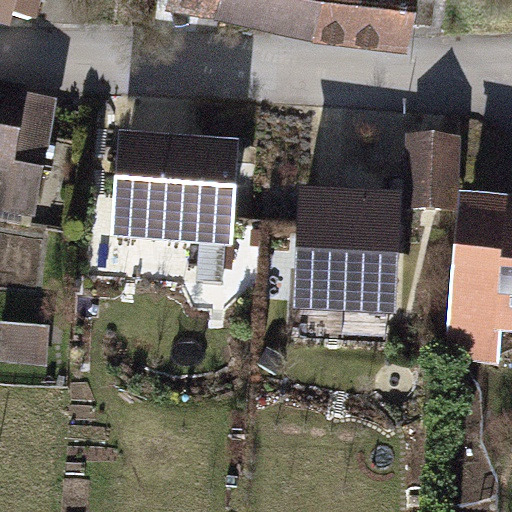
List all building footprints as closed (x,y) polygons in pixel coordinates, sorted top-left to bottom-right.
[(0,0),(0,30),(26,38),(38,0),(0,0)] [(181,0),(182,1),(437,47),(445,0),(181,0)] [(0,214),(61,225),(81,112),(0,98),(0,214)] [(464,143),(410,141),(408,211),(462,213),(464,143)] [(231,156),(129,150),(125,235),(226,241),(231,156)] [(511,201),(468,197),(454,366),(496,369),(498,340),(511,341),(511,201)] [(406,198),(300,198),(300,264),(406,265),(406,198)]
